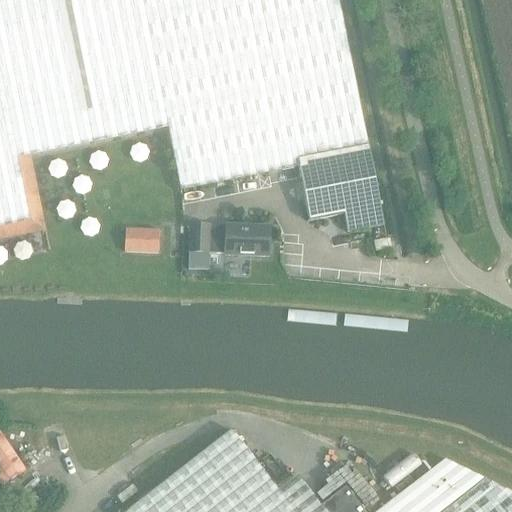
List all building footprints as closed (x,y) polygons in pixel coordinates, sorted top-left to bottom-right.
[(337,0),(0,0),(0,226),(29,220),(6,108),(81,93),(87,125),(163,109),(179,189),(297,166),(298,165),(296,158),(366,145),(337,0)] [(366,145),(296,158),(298,165),(297,166),(308,223),(343,216),(346,233),(383,227),(366,145)] [(225,230),(209,229),(209,228),(189,227),(188,255),(208,256),(208,254),(224,255),(224,258),(267,260),(269,229),(225,227),(225,230)] [(158,233),(126,231),(125,252),(157,254),(158,233)] [(374,253),(387,251),(385,241),(372,243),(374,253)]
